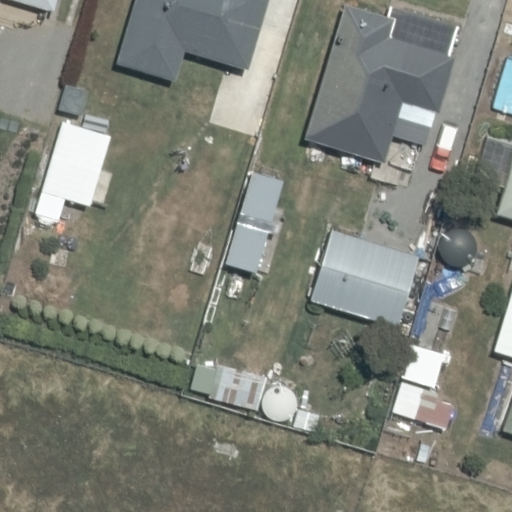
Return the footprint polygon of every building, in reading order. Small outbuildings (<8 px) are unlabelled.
[(10,0),(47,10),(49,0),(10,0)] [(152,71),(171,76),(176,77),(169,105),(203,113),(214,64),(244,71),(260,6),(261,0),(123,0),(109,61),(125,65),(120,86),(146,93),(152,71)] [(376,14),(336,2),(296,139),(376,162),(384,134),(420,144),(447,49),(372,27),(376,14)] [(103,133),(53,119),(33,192),(83,206),(103,133)] [(511,141),(491,213),(511,219),(511,141)] [(410,255),(323,228),(302,299),(389,325),(410,255)] [(439,353),(402,343),(384,409),(410,417),(419,384),(429,387),(439,353)]
